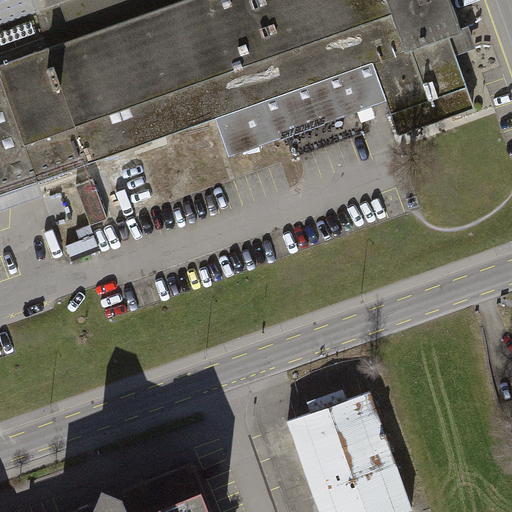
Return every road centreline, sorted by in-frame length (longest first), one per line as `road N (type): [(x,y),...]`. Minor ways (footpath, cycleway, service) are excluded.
road 1 (tertiary): [(511,273),(0,452)]
road 2 (unknown): [(223,374),(264,511)]
